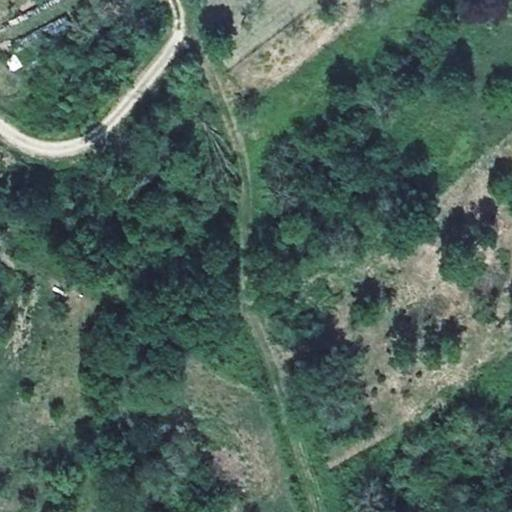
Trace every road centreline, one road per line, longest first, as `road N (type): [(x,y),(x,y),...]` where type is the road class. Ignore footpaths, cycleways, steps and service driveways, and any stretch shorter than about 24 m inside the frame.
road 1 (track): [(180,32),(215,77),(239,143),(241,299),(314,511)]
road 2 (track): [(0,122),(31,146),(75,150),(110,125),(180,32)]
